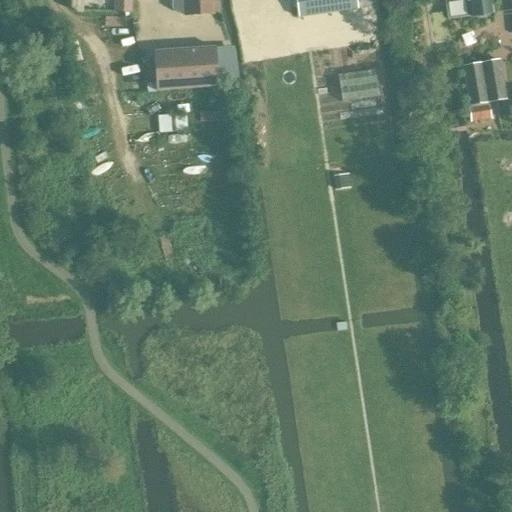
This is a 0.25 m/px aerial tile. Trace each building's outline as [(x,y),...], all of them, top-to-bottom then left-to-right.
[(63,0),(76,12),(80,12),(80,0),(63,0)] [(130,13),(131,0),(114,0),(114,12),(130,13)] [(183,0),(184,17),(213,15),(212,0),(183,0)] [(295,0),(298,19),(357,10),(355,0),(295,0)] [(456,0),(466,0),(470,17),(492,13),(490,0),(445,0),(446,2),(456,0)] [(156,92),(217,88),(215,48),(153,52),(156,92)] [(469,107),(505,100),(498,61),(462,67),(469,107)] [(471,124),(491,120),(488,105),(468,109),(471,124)]
